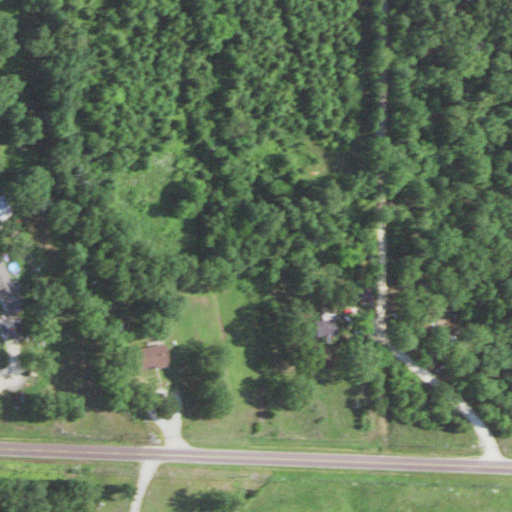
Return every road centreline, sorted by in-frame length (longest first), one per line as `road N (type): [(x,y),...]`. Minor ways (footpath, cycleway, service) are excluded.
road 1 (tertiary): [(511,468),(180,460),(0,446)]
road 2 (residential): [(388,464),(386,0)]
road 3 (residential): [(388,347),(474,413),(500,468)]
